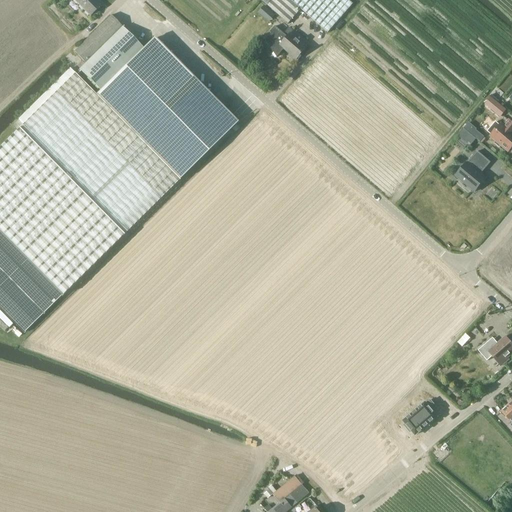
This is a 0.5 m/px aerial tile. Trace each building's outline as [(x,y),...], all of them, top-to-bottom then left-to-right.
[(95,0),(70,0),(71,1),(72,0),(74,0),(90,15),(100,5),(95,0)] [(301,9),(328,32),(353,4),(348,0),(261,0),(288,24),(301,9)] [(268,21),(274,14),(264,5),(258,11),(268,21)] [(23,124),(0,147),(0,232),(62,296),(236,124),(152,39),(142,49),(109,16),(74,51),(85,63),(80,68),(100,90),(96,95),(70,69),(18,119),(23,124)] [(307,47),(291,33),(293,31),(290,28),(284,34),(275,26),(270,32),(271,33),(266,40),(277,57),(284,49),(296,60),(307,47)] [(491,98),(485,105),(500,117),(506,110),(491,98)] [(496,123),(488,132),(492,135),(490,136),(496,141),(495,143),(499,147),(501,145),(508,152),(511,147),(511,123),(509,121),(504,126),(501,124),(499,126),(496,123)] [(469,123),(464,128),(480,142),(484,137),(476,131),(475,130),(476,129),(469,123)] [(467,163),(456,176),(475,192),(486,179),(480,174),(490,162),(477,152),(467,163)] [(462,347),(470,338),(466,334),(458,343),(462,347)] [(489,342),(478,351),(487,361),(493,356),(501,366),(509,359),(507,357),(511,353),(511,343),(506,337),(505,336),(497,343),(493,338),(489,342)] [(436,407),(430,400),(426,404),(425,403),(404,421),(406,424),(404,425),(410,432),(412,431),(415,435),(424,428),(428,425),(437,417),(432,411),(436,407)] [(506,406),(500,412),(501,412),(502,412),(511,423),(510,425),(511,427),(511,412),(507,407),(506,406)] [(297,474),(274,494),(280,503),(284,499),(302,484),(303,485),(304,483),(297,474)] [(291,508),(309,492),(303,485),(302,484),(284,499),(291,508)] [(286,511),(291,508),(284,499),(280,503),(269,511),(286,511)]
